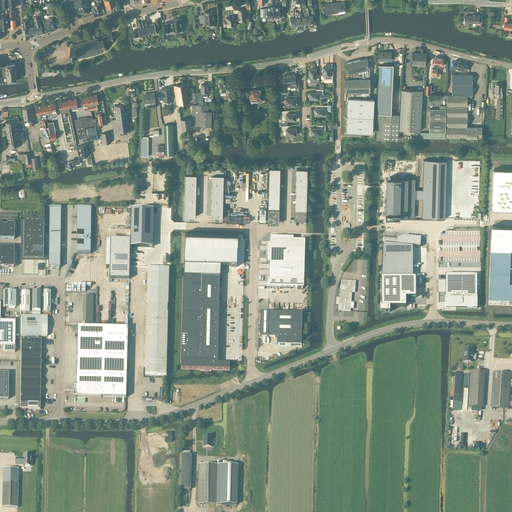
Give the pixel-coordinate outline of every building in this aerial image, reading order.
[(0,0),(0,28),(10,28),(9,17),(7,17),(7,11),(9,11),(8,11),(7,11),(6,9),(8,9),(8,8),(15,7),(14,0),(0,0)] [(81,15),(89,13),(88,7),(89,6),(87,0),(64,0),(68,13),(69,20),(81,16),(81,15)] [(115,6),(112,0),(103,0),(105,5),(106,9),(115,6)] [(343,2),(338,3),(338,4),(332,5),(331,3),(324,5),(326,15),(333,13),(333,12),(337,11),(345,10),(343,2)] [(98,11),(102,10),(100,3),(93,5),(95,12),(96,12),(98,12),(98,11)] [(27,24),(29,23),(29,19),(27,19),(27,11),(31,10),(30,4),(25,5),(22,5),(22,11),(22,19),(22,27),(24,38),(29,37),(28,32),(28,27),(27,27),(27,24)] [(267,8),(263,8),(263,17),(267,17),(267,18),(269,18),(269,19),(273,19),(273,6),(271,6),(271,7),(267,7),(267,8)] [(275,6),(273,6),(273,19),(278,19),(278,18),(279,18),(279,17),(283,17),(283,8),(279,8),(279,7),(275,7),(275,6)] [(236,21),(246,20),(244,8),(238,9),(239,17),(235,17),(235,16),(230,17),(230,16),(226,17),(225,17),(226,19),(223,20),(224,25),(227,25),(237,25),(236,21)] [(204,14),(199,15),(200,23),(201,23),(205,22),(205,24),(210,24),(210,27),(214,27),(214,24),(213,14),(214,14),(214,11),(214,10),(210,10),(210,11),(204,12),(204,14)] [(15,11),(9,11),(7,11),(7,17),(9,17),(10,17),(11,28),(17,27),(15,11)] [(478,22),(479,14),(472,14),(472,16),(465,16),(464,24),(471,25),(471,22),(478,22)] [(35,25),(33,26),(33,30),(34,30),(35,35),(44,32),(41,24),(38,16),(34,17),(36,23),(35,23),(35,25)] [(44,22),(46,32),(55,29),(53,21),(52,18),(47,19),(48,21),(44,22)] [(163,23),(165,32),(171,31),(171,27),(173,27),(173,31),(175,31),(176,34),(181,33),(180,30),(182,30),(180,18),(172,19),(172,23),(170,23),(170,22),(163,23)] [(149,25),(149,24),(148,21),(145,22),(145,21),(138,23),(139,25),(139,27),(138,27),(140,37),(141,37),(142,38),(147,37),(145,30),(148,29),(147,25),(149,25)] [(29,27),(29,23),(27,24),(27,27),(28,27),(28,32),(29,37),(35,35),(34,30),(33,30),(33,26),(29,27)] [(145,30),(147,37),(151,36),(151,35),(156,33),(154,23),(149,24),(149,25),(147,25),(148,29),(145,30)] [(94,53),(97,52),(97,53),(98,52),(98,51),(101,51),(101,52),(102,51),(101,50),(106,49),(104,43),(113,40),(111,33),(98,37),(97,37),(96,33),(92,35),(93,38),(90,39),(89,38),(89,39),(86,40),(86,39),(85,40),(82,41),(82,40),(81,41),(81,42),(78,43),(78,41),(77,42),(77,43),(74,44),(74,43),(73,43),(74,48),(70,49),(72,55),(75,54),(75,55),(76,56),(76,55),(77,58),(78,58),(78,57),(81,56),(81,57),(82,57),(82,56),(85,55),(85,56),(86,56),(86,55),(89,54),(89,55),(90,55),(90,54),(93,53),(93,54),(94,54),(94,53)] [(378,52),(378,60),(391,60),(391,52),(378,52)] [(425,65),(426,54),(413,53),(412,63),(423,64),(423,65),(425,65)] [(431,74),(436,75),(438,66),(440,66),(442,66),(444,58),(435,57),(434,65),(436,65),(435,69),(432,68),(431,74)] [(367,58),(344,64),(346,71),(343,72),(345,88),(342,88),(343,105),(341,106),(341,107),(340,134),(360,135),(360,131),(372,132),(374,98),(370,98),(369,90),(370,90),(370,78),(369,78),(369,68),(369,67),(372,66),(370,59),(367,59),(367,58)] [(0,82),(3,83),(2,81),(3,81),(2,78),(4,76),(7,75),(8,81),(17,79),(14,60),(6,61),(6,62),(3,60),(0,59),(0,82)] [(468,65),(462,63),(462,62),(455,60),(453,68),(454,68),(466,71),(468,65)] [(322,70),(322,71),(323,72),(323,75),(324,75),(324,79),(333,79),(333,71),(333,72),(330,72),(330,66),(328,66),(328,65),(327,65),(326,65),(325,65),(325,66),(323,66),(323,69),(322,70)] [(380,65),(376,138),(398,139),(399,114),(388,114),(390,65),(380,65)] [(310,78),(310,82),(319,82),(319,74),(319,76),(316,76),(316,69),(314,69),(314,68),(313,68),(312,68),(311,68),(311,69),(309,69),(309,72),(309,73),(309,74),(309,75),(309,78),(310,78)] [(287,74),(283,75),(284,83),(281,83),(281,89),(284,89),(284,85),(290,84),(289,75),(287,75),(287,74)] [(447,95),(446,137),(481,138),(482,127),(481,127),(467,126),(467,95),(472,95),(473,74),(453,74),(452,74),(452,84),(452,95),(447,95)] [(174,85),(177,104),(189,102),(187,89),(189,89),(188,83),(174,85)] [(220,84),(220,91),(221,91),(221,93),(226,93),(226,98),(232,98),(232,91),(229,91),(229,84),(223,84),(223,83),(221,83),(220,84)] [(495,87),(492,86),(492,91),(498,91),(498,97),(501,98),(501,94),(502,94),(502,91),(501,91),(502,84),(499,84),(499,83),(496,83),(495,83),(495,87)] [(198,98),(199,101),(203,101),(203,96),(208,96),(208,95),(208,84),(201,84),(201,92),(198,92),(198,98)] [(171,100),(169,88),(161,89),(162,91),(158,91),(159,100),(163,100),(163,101),(167,101),(167,103),(171,103),(171,100)] [(263,92),(263,88),(257,88),(257,89),(252,90),(252,94),(250,94),(250,98),(252,98),(252,99),(257,99),(257,102),(262,102),(261,92),(263,92)] [(319,98),(319,95),(323,94),(323,89),(315,89),(316,89),(316,92),(309,92),(309,94),(309,95),(309,96),(309,97),(309,98),(312,98),(312,99),(313,99),(314,99),(315,99),(315,98),(319,98)] [(422,91),(401,90),(399,129),(420,130),(422,91)] [(149,94),(143,95),(144,103),(151,102),(151,104),(152,104),(153,105),(156,104),(154,93),(149,93),(149,94)] [(88,96),(91,110),(97,108),(96,102),(99,102),(97,94),(88,96)] [(292,105),(293,105),(295,105),(295,103),(296,103),(296,102),(296,101),(296,100),(295,100),(295,98),(289,98),(289,95),(282,95),(281,95),(281,101),(286,101),(286,105),(290,105),(291,105),(292,105)] [(88,110),(91,110),(88,96),(81,97),(83,105),(88,104),(88,106),(87,106),(88,110)] [(68,100),(70,110),(78,108),(76,98),(68,100)] [(121,104),(115,105),(116,119),(128,118),(126,104),(128,104),(127,99),(121,99),(121,104)] [(68,100),(59,101),(62,117),(71,115),(70,110),(68,100)] [(46,117),(47,117),(57,115),(55,102),(44,104),(46,117)] [(48,123),(47,117),(46,117),(44,104),(36,106),(37,116),(41,116),(42,120),(44,119),(45,120),(42,120),(43,127),(48,127),(48,123)] [(192,115),(196,115),(196,126),(211,126),(211,111),(207,111),(208,106),(192,105),(192,115)] [(333,110),(333,105),(320,105),(321,105),(321,108),(315,108),(315,110),(314,110),(314,111),(314,112),(314,113),(315,113),(315,114),(318,114),(318,115),(319,115),(321,115),(321,114),(324,114),(324,110),(328,110),(333,110)] [(430,109),(429,132),(445,132),(446,109),(446,106),(440,105),(439,109),(430,109)] [(31,106),(22,108),(25,121),(29,121),(30,126),(34,125),(31,106)] [(296,120),(296,118),(296,117),(296,116),(296,115),(296,113),(289,113),(289,110),(290,110),(281,110),(281,116),(286,116),(286,120),(290,120),(291,120),(292,120),(293,120),(296,120)] [(71,115),(62,117),(67,142),(76,140),(71,115)] [(86,137),(84,127),(83,118),(74,120),(78,139),(86,137)] [(128,118),(116,119),(118,131),(129,130),(128,118)] [(190,118),(180,119),(181,129),(191,127),(190,118)] [(16,120),(5,122),(9,146),(20,144),(16,120)] [(48,123),(48,127),(51,140),(57,139),(54,122),(48,123)] [(165,155),(176,155),(174,124),(164,125),(165,155)] [(296,133),(296,132),(296,131),(296,130),(296,128),(289,128),(289,125),(290,125),(281,125),(281,131),(286,131),(286,135),(290,135),(291,135),(292,135),(293,135),(296,135),(296,133)] [(316,125),(317,125),(318,128),(311,128),(311,130),(310,130),(310,131),(310,132),(310,133),(311,133),(311,134),(314,134),(314,135),(315,135),(316,135),(317,135),(317,134),(320,134),(323,134),(323,130),(325,130),(325,125),(316,125)] [(110,132),(101,133),(103,143),(111,142),(110,132)] [(190,134),(183,134),(183,141),(185,141),(185,149),(186,154),(193,153),(192,141),(190,141),(190,134)] [(87,144),(79,146),(81,156),(89,155),(87,144)] [(72,165),(80,163),(79,159),(68,162),(69,169),(73,168),(72,165)] [(386,212),(386,217),(414,218),(415,199),(422,199),(422,218),(445,218),(446,160),(423,160),(422,190),(415,190),(415,178),(387,178),(387,180),(388,180),(388,185),(387,185),(387,189),(388,189),(387,212),(386,212)] [(268,219),(268,224),(279,224),(279,219),(280,169),(269,168),(268,219)] [(295,219),(295,224),(306,225),(306,220),(308,169),(296,169),(295,219)] [(196,174),(185,174),(184,217),(195,217),(196,174)] [(223,175),(212,175),(211,217),(222,217),(223,175)] [(60,208),(49,208),(48,268),(59,268),(60,208)] [(91,208),(77,208),(77,254),(91,254),(91,208)] [(132,209),(131,247),(152,248),(153,210),(132,209)] [(43,260),(44,222),(23,221),(23,259),(43,260)] [(4,225),(4,239),(8,239),(9,239),(13,239),(14,239),(14,229),(14,224),(7,224),(7,225),(4,225)] [(184,264),(184,265),(220,267),(237,267),(238,234),(185,233),(184,264)] [(404,242),(397,241),(396,245),(420,247),(421,238),(404,236),(404,242)] [(269,245),(267,245),(266,264),(269,264),(268,279),(267,279),(267,287),(268,287),(304,288),(305,241),(293,240),(293,238),(270,237),(269,245)] [(129,279),(130,239),(111,239),(110,279),(129,279)] [(381,307),(380,307),(380,312),(390,312),(390,307),(391,307),(406,307),(406,303),(406,298),(416,298),(416,277),(412,277),(412,248),(382,244),(382,278),(381,278),(381,307)] [(4,247),(3,267),(4,267),(8,267),(9,267),(13,267),(14,267),(13,267),(13,264),(14,264),(14,247),(13,247),(9,247),(8,247),(4,247)] [(147,313),(146,334),(145,375),(166,376),(169,268),(148,268),(147,303),(148,303),(147,313)] [(477,275),(445,275),(445,307),(456,307),(456,309),(477,309),(477,275)] [(181,369),(229,370),(229,364),(217,364),(220,277),(184,276),(181,369)] [(336,298),(336,304),(339,304),(338,310),(350,311),(351,303),(352,293),(352,287),(355,287),(356,281),(353,281),(341,280),(339,298),(336,298)] [(15,291),(3,291),(3,308),(15,308),(15,291)] [(29,292),(21,291),(21,311),(29,312),(29,292)] [(40,291),(32,291),(32,311),(40,311),(40,291)] [(94,297),(85,297),(85,323),(93,323),(94,297)] [(301,346),(302,313),(261,312),(260,337),(279,337),(279,346),(301,346)] [(21,316),(21,334),(21,336),(47,336),(47,316),(21,316)] [(0,345),(15,346),(15,320),(0,320),(0,345)] [(126,398),(128,327),(78,326),(76,386),(75,386),(75,393),(76,393),(76,397),(101,398),(101,397),(126,398)] [(21,349),(41,349),(41,339),(40,339),(21,339),(21,349)] [(41,349),(21,349),(21,359),(41,359),(41,349)] [(473,349),(464,349),(464,356),(463,356),(463,362),(464,362),(464,363),(468,363),(468,362),(472,362),(472,360),(476,360),(476,355),(473,355),(473,351),(473,349)] [(41,359),(21,359),(20,369),(40,369),(41,359)] [(40,369),(20,369),(20,379),(40,379),(40,369)] [(482,381),(482,372),(471,371),(470,381),(482,381)] [(8,373),(0,372),(0,399),(8,400),(8,373)] [(510,374),(494,373),(491,408),(508,409),(510,374)] [(40,379),(20,379),(20,389),(40,389),(40,379)] [(40,389),(20,389),(20,399),(40,399),(40,389)] [(40,409),(40,399),(20,399),(20,408),(20,409),(40,409)] [(204,436),(203,447),(211,447),(212,436),(204,436)] [(16,458),(16,465),(23,465),(23,466),(32,466),(32,455),(23,454),(23,459),(21,459),(21,458),(16,458)] [(181,490),(191,490),(191,455),(182,455),(181,490)] [(236,505),(237,465),(198,464),(197,504),(236,505)] [(19,469),(3,469),(2,507),(18,508),(19,469)]
